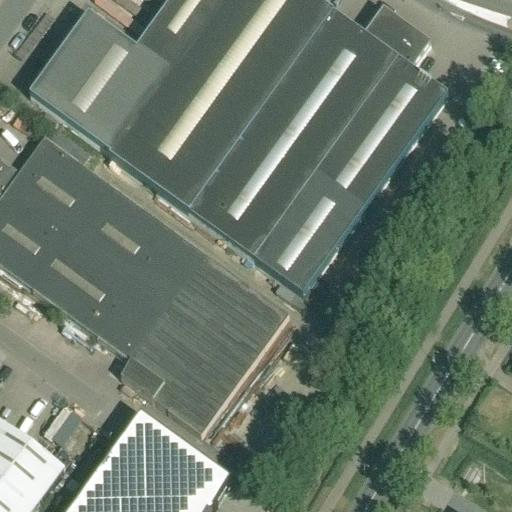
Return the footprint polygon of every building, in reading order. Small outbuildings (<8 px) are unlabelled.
[(305,0),(176,0),(142,47),(177,72),(247,124),(180,216),(303,304),(448,103),(410,76),(429,49),(382,16),(364,42),(305,0)] [(177,72),(142,47),(135,57),(88,23),(30,103),(110,161),(108,164),(180,216),(247,124),(177,72)] [(51,136),(57,128),(46,119),(39,127),(51,136)] [(288,322),(68,163),(77,151),(54,135),(45,146),(44,145),(18,181),(0,167),(0,275),(129,368),(118,383),(200,443),(288,322)] [(405,212),(378,251),(394,262),(421,224),(405,212)] [(217,511),(231,488),(141,423),(76,511),(217,511)] [(0,511),(35,511),(63,474),(0,428),(0,511)]
